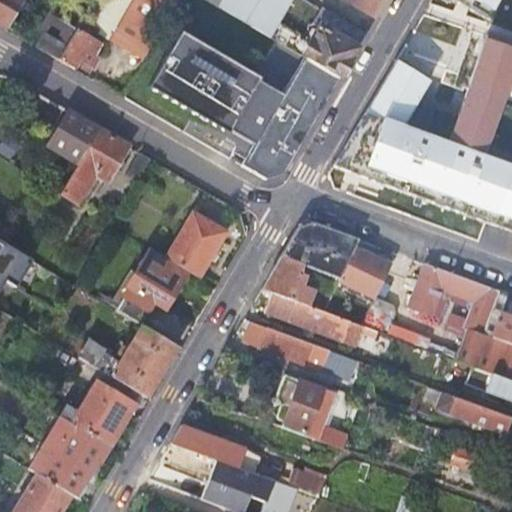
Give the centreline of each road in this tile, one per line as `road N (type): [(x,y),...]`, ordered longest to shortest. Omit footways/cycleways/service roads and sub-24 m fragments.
road 1 (residential): [(287,202),(104,511)]
road 2 (residential): [(0,52),(246,194),(287,202)]
road 3 (residential): [(410,0),(287,202)]
road 4 (residential): [(287,202),(331,210),(511,276)]
